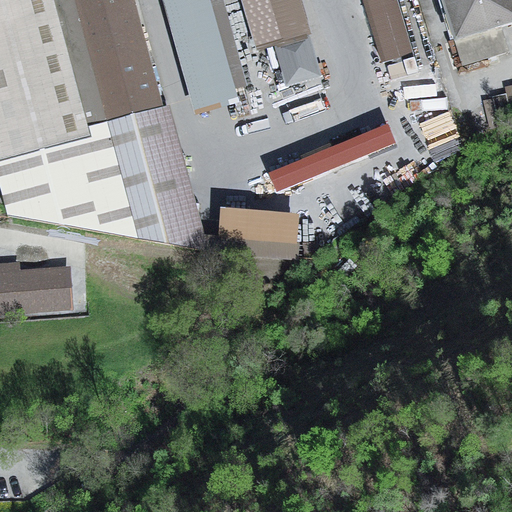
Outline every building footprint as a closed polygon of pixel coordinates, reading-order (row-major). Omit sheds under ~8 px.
[(0,0),(0,192),(7,219),(218,252),(142,0),(0,0)] [(222,0),(163,0),(196,120),(251,105),(222,0)] [(277,43),(287,82),(321,74),(303,0),(244,0),(256,48),(277,43)] [(415,52),(399,0),(365,0),(384,61),(415,52)] [(511,0),(439,0),(455,57),(511,41),(511,0)] [(299,258),(301,208),(221,206),(220,255),(299,258)] [(0,315),(74,311),(71,272),(0,276),(0,315)]
